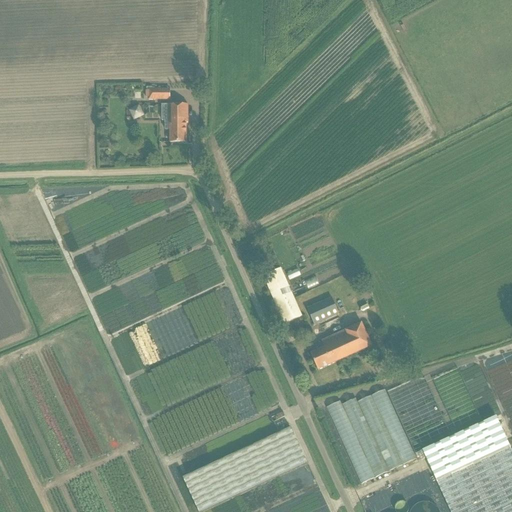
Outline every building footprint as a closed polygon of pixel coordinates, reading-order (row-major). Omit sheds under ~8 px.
[(171,100),(170,89),(154,89),(149,89),(149,101),(171,100)] [(128,110),(133,121),(144,116),(139,105),(135,107),(134,105),(132,106),(132,108),(128,110)] [(188,123),(188,105),(162,105),(162,121),(165,121),(165,130),(170,130),(170,143),(186,143),(186,123),(188,123)] [(285,324),(294,320),(302,316),(300,312),(281,269),(273,272),(263,277),(285,324)] [(308,283),(313,293),(324,287),(319,278),(308,283)] [(314,325),(339,314),(331,298),(306,309),(314,325)] [(318,371),(327,367),(372,346),(362,324),(323,341),(326,347),(320,350),(311,354),(318,371)] [(419,465),(391,391),(360,403),(360,401),(345,406),(344,403),(333,408),(362,486),(419,465)] [(511,511),(511,451),(496,417),(423,451),(450,511),(511,511)] [(291,428),(184,478),(183,478),(197,511),(202,511),(307,463),(291,428)] [(21,492),(34,491),(33,486),(30,486),(30,475),(20,475),(21,492)]
